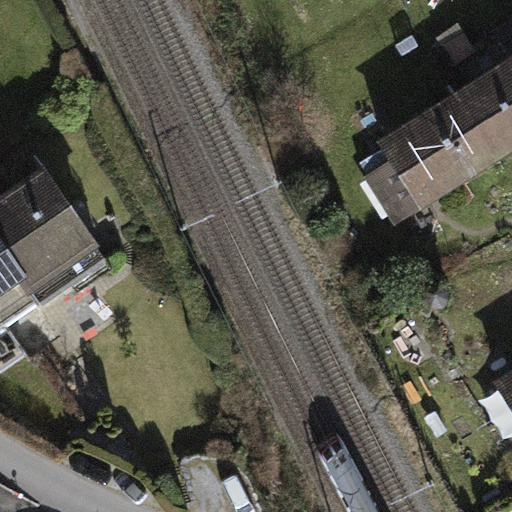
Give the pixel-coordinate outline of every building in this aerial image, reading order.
[(511,60),(511,63),(465,93),(507,159),(511,155),(511,19),(493,32),(511,60)] [(465,93),(380,148),(391,164),(364,181),(396,230),(507,159),(465,93)] [(45,171),(0,201),(0,245),(26,284),(41,305),(106,261),(45,171)] [(0,245),(0,301),(26,284),(0,245)] [(511,375),(494,387),(511,415),(511,375)] [(511,511),(511,502),(498,511),(511,511)]
